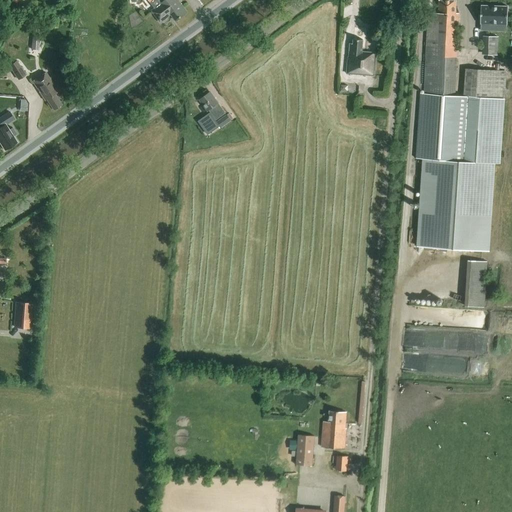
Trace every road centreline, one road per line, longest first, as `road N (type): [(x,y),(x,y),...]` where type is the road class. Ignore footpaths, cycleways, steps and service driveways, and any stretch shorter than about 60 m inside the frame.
road 1 (unclassified): [(0,222),(308,0)]
road 2 (secondary): [(0,169),(232,0)]
